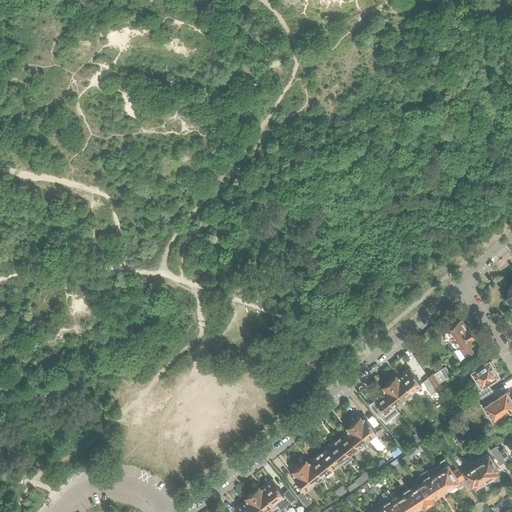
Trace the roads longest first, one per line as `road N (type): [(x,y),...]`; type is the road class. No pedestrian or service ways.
road 1 (residential): [(182,511),(461,283)]
road 2 (unknown): [(18,511),(30,482),(83,448),(199,335),(198,292),(184,282)]
